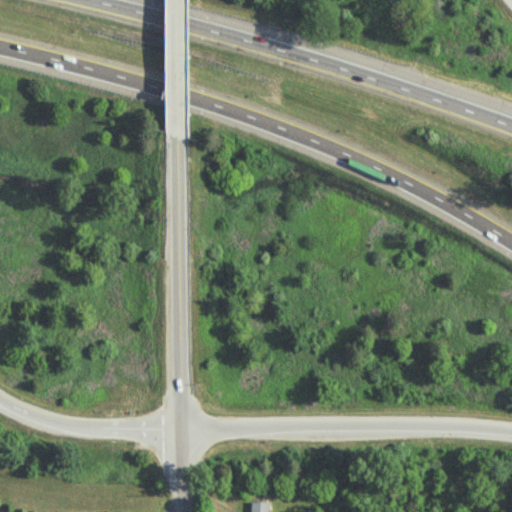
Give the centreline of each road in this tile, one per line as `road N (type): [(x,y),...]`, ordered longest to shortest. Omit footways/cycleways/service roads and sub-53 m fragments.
road 1 (motorway): [(0,46),(264,120),(416,187),(511,241)]
road 2 (motorway): [(511,124),(256,42),(88,0)]
road 3 (motorway): [(180,427),(424,423),(511,430)]
road 4 (tertiary): [(180,427),(174,136)]
road 5 (tertiary): [(174,136),(172,0)]
